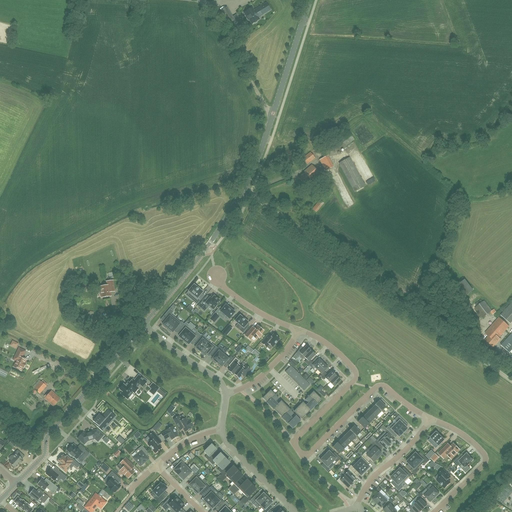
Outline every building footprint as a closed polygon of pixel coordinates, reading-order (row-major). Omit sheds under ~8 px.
[(259,20),(258,18),(270,10),(266,3),(256,9),(257,10),(254,12),(252,8),(244,13),(248,20),(249,19),(252,24),(254,23),(255,23),(257,22),(257,20),(259,20)] [(220,12),(230,28),(237,24),(227,8),(220,12)] [(336,152),(354,139),(349,133),(332,146),(336,152)] [(303,167),(315,158),(310,152),(298,161),(303,167)] [(325,171),(328,169),(333,166),(328,156),(319,160),(325,171)] [(355,160),(364,175),(370,172),(361,156),(355,160)] [(355,192),(365,186),(349,157),(339,163),(355,192)] [(311,181),(320,174),(312,165),(304,171),(305,172),(298,178),(305,185),(310,180),(311,181)] [(326,184),(331,181),(328,174),(323,176),(326,184)] [(316,212),(324,203),(320,200),(312,209),(316,212)] [(463,298),(473,290),(465,279),(455,287),(463,298)] [(114,292),(113,287),(113,281),(107,282),(107,286),(100,287),(102,298),(111,296),(110,292),(114,292)] [(194,285),(193,285),(192,285),(190,288),(190,289),(188,291),(193,296),(190,299),(197,304),(201,300),(198,297),(203,292),(194,285)] [(214,296),(213,297),(213,298),(211,296),(210,298),(207,296),(198,307),(201,309),(206,303),(213,310),(217,304),(219,301),(219,300),(217,298),(216,298),(214,296)] [(482,318),(492,311),(484,301),(482,302),(481,300),(475,304),(477,306),(475,308),(482,318)] [(511,303),(501,316),(511,325),(511,323),(511,303)] [(231,310),(229,308),(226,305),(222,309),(219,307),(214,314),(218,317),(222,313),(229,319),(232,316),(235,314),(234,313),(234,312),(232,309),(231,310)] [(167,329),(176,319),(171,315),(173,312),(170,309),(163,316),(167,319),(162,324),(163,325),(163,326),(166,328),(167,329)] [(243,334),(247,329),(244,327),(248,323),(240,316),(239,316),(238,316),(236,319),(235,321),(241,326),(238,330),(243,334)] [(91,325),(97,326),(103,327),(104,318),(92,317),(91,325)] [(489,336),(485,340),(493,347),(500,339),(499,338),(509,326),(499,318),(485,333),(489,336)] [(176,319),(167,329),(168,329),(168,330),(171,333),(171,332),(172,333),(177,328),(179,330),(180,328),(184,324),(181,322),(180,323),(176,319)] [(184,324),(180,328),(183,331),(178,336),(179,337),(179,338),(181,340),(182,339),(183,341),(192,331),(187,327),(189,325),(186,322),(184,324)] [(257,326),(254,329),(252,327),(245,336),(249,340),(252,336),(256,339),(258,337),(259,337),(261,335),(260,334),(263,331),(260,329),(261,328),(258,326),(258,327),(257,326)] [(192,331),(183,341),(185,342),(184,343),(187,345),(187,344),(188,345),(193,339),(196,341),(197,340),(201,335),(197,332),(195,333),(192,331)] [(511,333),(501,346),(511,355),(511,333)] [(268,335),(265,339),(261,343),(266,347),(269,344),(272,347),(279,339),(274,334),(271,337),(268,335)] [(201,335),(197,340),(199,342),(195,348),(195,349),(198,351),(198,350),(200,352),(209,341),(201,335)] [(12,340),(10,345),(16,348),(18,343),(12,340)] [(209,341),(200,352),(202,353),(201,354),(204,356),(205,356),(210,351),(212,353),(214,351),(216,348),(212,344),(211,346),(207,343),(209,341)] [(217,363),(224,354),(221,351),(223,350),(218,346),(216,348),(214,351),(217,353),(211,360),(214,362),(215,361),(217,363)] [(304,357),(311,351),(306,346),(300,353),(304,357)] [(15,356),(13,360),(16,361),(13,367),(21,371),(23,368),(26,364),(25,363),(26,360),(21,357),(22,355),(23,355),(25,351),(19,348),(15,356)] [(311,351),(304,357),(307,360),(304,362),(308,366),(309,365),(312,362),(310,360),(315,355),(311,351)] [(221,368),(223,366),(225,363),(228,365),(234,358),(231,356),(229,358),(224,354),(217,363),(219,365),(218,365),(221,368)] [(255,365),(260,360),(255,356),(251,361),(255,365)] [(233,375),(241,365),(240,366),(237,363),(239,361),(235,358),(231,363),(233,364),(228,371),(229,371),(229,372),(230,374),(231,373),(233,375)] [(309,365),(311,367),(312,366),(317,370),(323,363),(319,359),(315,363),(313,361),(312,362),(309,365)] [(321,378),(326,374),(324,372),(328,368),(323,363),(317,370),(321,374),(319,376),(318,378),(319,380),(321,378)] [(241,365),(233,375),(234,374),(235,376),(235,377),(237,378),(238,378),(241,375),(243,377),(250,369),(246,366),(244,368),(241,365)] [(291,366),(285,372),(304,391),(310,385),(291,366)] [(328,375),(326,374),(321,378),(323,380),(325,378),(329,383),(336,376),(332,372),(328,375)] [(127,399),(133,392),(135,393),(138,389),(137,387),(139,384),(142,386),(146,382),(139,376),(134,381),(133,379),(130,383),(128,382),(125,386),(123,385),(119,389),(122,392),(121,394),(127,399)] [(336,376),(329,383),(334,387),(340,380),(336,376)] [(34,389),(37,391),(40,394),(46,386),(41,382),(34,389)] [(153,395),(155,392),(159,388),(153,383),(149,387),(151,389),(149,392),(153,395)] [(275,395),(270,390),(262,398),(267,402),(266,403),(273,409),(282,417),(281,418),(292,429),(300,421),(296,416),(293,419),(287,413),(288,412),(289,413),(290,412),(289,411),(290,410),(281,401),(278,404),(272,398),(275,395)] [(43,397),(45,398),(45,399),(53,406),(60,399),(51,391),(50,393),(48,392),(43,397)] [(303,402),(293,411),(301,419),(310,410),(310,411),(317,404),(321,399),(313,391),(308,396),(312,399),(306,405),(303,402)] [(25,404),(34,411),(39,405),(30,397),(25,404)] [(375,405),(381,411),(386,407),(379,401),(375,405)] [(371,409),(377,416),(381,411),(375,405),(374,405),(375,405),(371,409)] [(366,414),(373,420),(377,416),(371,409),(366,414)] [(95,425),(103,432),(105,430),(108,433),(111,430),(107,427),(110,424),(108,422),(114,415),(108,410),(102,417),(99,414),(93,421),(96,424),(95,425)] [(362,418),(368,424),(373,420),(366,414),(362,418)] [(181,420),(179,417),(179,416),(173,419),(179,430),(182,428),(185,432),(188,430),(188,431),(191,429),(190,429),(191,428),(190,427),(193,426),(189,420),(187,422),(185,418),(182,420),(181,420)] [(393,423),(403,433),(404,431),(405,432),(407,430),(406,429),(407,429),(402,424),(405,422),(398,416),(396,418),(399,421),(395,425),(393,423)] [(364,429),(368,424),(362,418),(358,422),(364,429)] [(394,433),(397,436),(399,437),(400,437),(402,435),(401,434),(403,433),(393,423),(395,425),(391,429),(388,426),(386,428),(387,430),(392,434),(392,435),(394,433)] [(349,430),(356,437),(360,432),(354,426),(349,430)] [(161,434),(164,440),(170,436),(172,440),(178,436),(172,427),(166,430),(166,431),(161,434)] [(98,442),(100,439),(103,436),(97,430),(84,434),(83,433),(78,438),(84,444),(87,441),(95,439),(98,442)] [(345,435),(352,441),(356,437),(349,430),(350,431),(345,435)] [(385,436),(383,438),(390,446),(394,441),(390,436),(392,434),(387,430),(383,434),(385,436)] [(161,442),(158,438),(153,432),(148,436),(151,441),(147,444),(155,453),(161,448),(158,445),(161,442)] [(430,438),(433,441),(436,443),(433,446),(436,449),(439,446),(444,440),(436,432),(435,433),(435,432),(432,435),(432,436),(430,438)] [(348,445),(352,441),(345,435),(341,439),(348,445)] [(103,441),(111,448),(115,444),(107,437),(103,441)] [(386,450),(390,446),(383,438),(380,441),(378,439),(374,442),(375,443),(379,447),(381,445),(386,450)] [(348,445),(341,439),(337,443),(343,449),(348,445)] [(343,449),(337,443),(332,447),(339,454),(343,449)] [(377,458),(382,454),(377,450),(379,447),(375,443),(371,447),(373,449),(370,451),(377,458)] [(438,453),(441,456),(444,458),(447,455),(451,459),(456,455),(455,454),(459,450),(453,444),(450,447),(447,444),(438,453)] [(77,459),(78,459),(81,456),(84,459),(89,454),(84,449),(81,452),(79,450),(76,447),(76,448),(73,445),(72,446),(71,446),(67,450),(70,453),(69,454),(73,458),(74,456),(77,459)] [(205,457),(209,461),(214,456),(212,454),(216,449),(211,445),(204,452),(207,455),(205,457)] [(142,446),(139,449),(141,451),(133,458),(140,466),(148,459),(143,453),(146,451),(142,446)] [(17,450),(12,456),(11,455),(8,458),(11,461),(9,463),(12,465),(11,466),(14,468),(15,468),(20,463),(21,463),(23,461),(22,460),(23,460),(22,459),(24,457),(17,450)] [(429,460),(435,454),(431,450),(425,456),(429,460)] [(324,456),(332,463),(334,460),(336,462),(341,458),(335,453),(333,455),(329,451),(324,456)] [(377,458),(370,451),(368,454),(366,452),(362,455),(367,460),(369,458),(373,463),(377,458)] [(411,457),(420,466),(423,464),(424,465),(429,461),(424,456),(421,458),(416,453),(415,454),(414,453),(412,455),(413,456),(411,457)] [(214,456),(209,461),(213,465),(215,463),(217,466),(225,458),(220,454),(216,458),(214,456)] [(461,463),(465,468),(473,460),(467,454),(461,459),(459,457),(453,463),(457,467),(461,463)] [(66,472),(69,468),(68,467),(71,463),(77,468),(79,465),(72,459),(71,460),(67,456),(66,458),(63,455),(57,462),(60,464),(59,466),(66,472)] [(361,459),(357,463),(365,471),(366,470),(367,470),(369,468),(369,467),(364,462),(367,460),(362,455),(359,458),(361,459)] [(332,463),(324,456),(320,460),(324,464),(322,466),(327,472),(334,465),(332,463)] [(178,475),(186,467),(183,464),(186,461),(182,457),(175,462),(178,465),(173,470),(174,471),(176,474),(176,473),(178,475)] [(420,466),(411,457),(409,459),(409,458),(407,460),(407,461),(406,462),(412,468),(410,470),(415,475),(419,471),(417,469),(420,466)] [(120,463),(124,467),(120,471),(124,475),(125,474),(128,478),(134,472),(131,470),(134,467),(125,458),(120,463)] [(225,458),(217,466),(220,468),(218,470),(222,474),(224,472),(227,469),(225,467),(229,463),(225,458)] [(363,473),(365,471),(357,463),(353,467),(351,465),(348,468),(349,468),(353,472),(354,473),(356,471),(360,475),(361,475),(361,476),(364,473),(363,473)] [(186,467),(178,475),(180,477),(182,480),(182,479),(183,480),(191,473),(193,475),(192,475),(193,475),(195,473),(199,469),(196,467),(193,470),(191,468),(189,470),(186,467)] [(224,472),(222,474),(217,479),(221,483),(226,477),(232,482),(230,485),(231,486),(228,489),(234,495),(239,490),(245,496),(240,501),(244,505),(251,498),(249,496),(256,489),(247,480),(240,487),(236,482),(242,475),(233,467),(226,474),(224,472)] [(344,476),(352,483),(353,482),(356,480),(355,480),(356,479),(351,474),(353,472),(349,468),(347,470),(348,471),(343,476),(344,476)] [(397,471),(395,473),(405,482),(412,475),(407,470),(404,473),(400,468),(399,469),(396,471),(397,471)] [(54,481),(54,480),(57,477),(63,482),(67,478),(58,471),(56,473),(50,469),(50,470),(49,469),(46,472),(47,473),(46,474),(54,481)] [(450,477),(447,474),(443,469),(438,474),(440,477),(437,480),(445,489),(450,483),(448,480),(450,477)] [(120,486),(115,481),(115,480),(114,479),(117,477),(112,472),(107,477),(110,480),(106,484),(109,487),(108,488),(113,492),(114,492),(115,492),(117,490),(118,491),(120,487),(120,486)] [(202,480),(195,473),(193,475),(190,478),(193,481),(188,485),(189,486),(188,487),(190,489),(191,488),(193,490),(202,480)] [(405,482),(395,473),(394,475),(393,474),(391,476),(391,477),(391,478),(397,484),(394,487),(399,491),(403,487),(402,485),(405,482)] [(352,483),(344,476),(342,479),(340,477),(336,481),(341,485),(343,483),(348,488),(349,488),(351,486),(351,485),(352,484),(352,483)] [(45,491),(47,488),(47,487),(50,489),(51,489),(54,492),(55,490),(58,492),(60,490),(50,481),(48,484),(41,479),(37,484),(45,491)] [(202,490),(204,493),(209,488),(202,480),(193,490),(195,491),(194,492),(196,494),(197,494),(202,490)] [(80,492),(83,494),(88,488),(80,481),(77,485),(83,489),(80,492)] [(155,495),(153,498),(159,504),(164,499),(160,496),(162,494),(161,494),(166,489),(165,488),(166,488),(164,485),(163,486),(162,486),(160,484),(158,487),(157,486),(154,489),(155,490),(152,492),(155,495)] [(426,489),(428,491),(435,498),(439,494),(433,487),(430,484),(426,489)] [(217,495),(209,488),(204,493),(207,495),(206,497),(202,501),(205,503),(206,503),(208,504),(217,495)] [(48,497),(42,492),(40,495),(33,490),(33,489),(32,490),(32,489),(29,492),(30,493),(29,495),(37,501),(37,502),(40,499),(44,503),(48,497)] [(435,498),(428,491),(424,496),(430,502),(435,498)] [(257,509),(268,498),(266,496),(266,495),(264,493),(264,494),(263,493),(258,499),(255,496),(249,501),(250,501),(253,504),(255,502),(259,506),(257,508),(257,509)] [(377,504),(383,497),(378,493),(372,500),(377,504)] [(102,497),(98,495),(95,494),(84,507),(89,511),(92,511),(94,510),(93,510),(97,506),(101,509),(106,502),(101,498),(102,497)] [(219,507),(221,506),(224,502),(217,495),(208,504),(209,506),(209,507),(211,510),(216,505),(219,507)] [(30,511),(33,509),(28,506),(29,505),(23,500),(22,501),(18,497),(14,502),(18,506),(24,511),(24,510),(26,511),(30,511)] [(161,506),(164,509),(167,506),(171,510),(180,502),(179,501),(179,500),(177,497),(176,498),(175,497),(169,503),(166,501),(161,506)] [(388,501),(383,497),(377,504),(382,508),(388,501)] [(267,508),(270,504),(272,502),(272,501),(270,499),(269,500),(268,498),(257,509),(259,506),(263,511),(261,511),(267,511),(269,510),(267,508)] [(416,503),(423,510),(427,506),(421,499),(416,503)] [(178,511),(184,506),(183,505),(184,505),(181,502),(181,503),(180,502),(171,510),(172,511),(178,511)] [(229,511),(230,511),(227,508),(229,506),(225,502),(224,502),(221,506),(223,509),(219,511),(229,511)] [(415,511),(420,511),(423,510),(416,503),(412,508),(415,511)]
